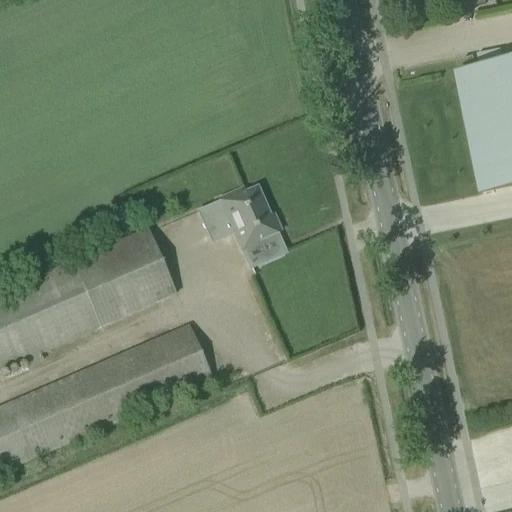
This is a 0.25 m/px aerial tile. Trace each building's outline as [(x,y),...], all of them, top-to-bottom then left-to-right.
[(461,61),(463,72),(474,70),(472,59),(461,61)] [(511,65),(458,76),(482,196),(511,189),(511,65)] [(243,190),(217,201),(240,254),(257,247),(256,244),(279,233),(272,216),(268,218),(256,190),(245,195),(243,190)] [(0,372),(174,297),(146,232),(0,295),(0,372)] [(0,474),(211,383),(187,328),(0,408),(0,474)]
